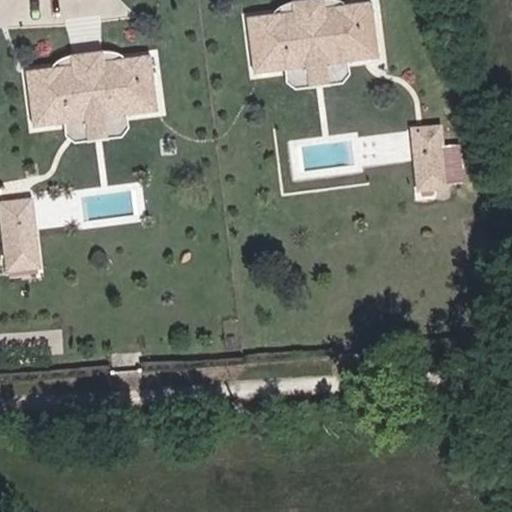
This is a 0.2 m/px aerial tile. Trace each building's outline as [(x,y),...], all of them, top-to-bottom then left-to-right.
[(0,0),(0,19),(18,21),(19,0),(0,0)] [(347,6),(345,4),(342,2),(337,0),(313,0),(293,2),(290,3),(285,4),(281,7),(277,10),(273,16),(347,6)] [(377,57),(370,3),(347,6),(273,16),(248,19),(255,73),(285,69),(348,61),(377,57)] [(126,60),(124,58),(122,57),(117,54),(112,53),(107,53),(103,53),(73,57),(69,57),(65,59),(60,61),(56,64),(52,69),(126,60)] [(157,111),(150,57),(126,60),(52,69),(28,73),(35,127),(65,123),(96,119),(157,111)] [(343,83),(350,74),(348,61),(285,69),(286,82),(295,89),(328,85),(343,83)] [(121,137),(128,128),(127,115),(96,119),(65,123),(66,135),(75,142),(104,139),(121,137)] [(446,157),(444,127),(429,128),(430,158),(446,157)] [(430,158),(429,128),(414,129),(416,159),(430,158)] [(34,198),(0,202),(0,224),(7,276),(44,272),(34,198)]
